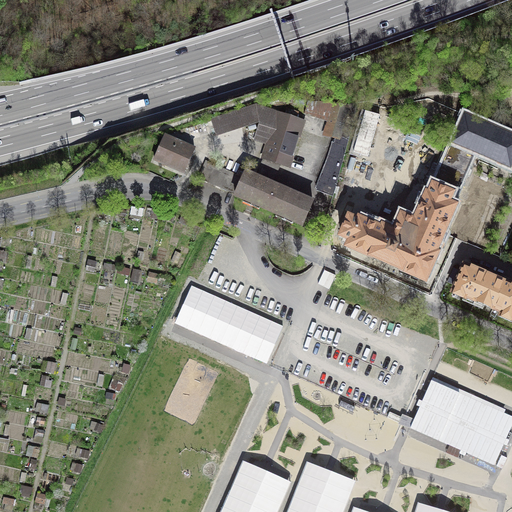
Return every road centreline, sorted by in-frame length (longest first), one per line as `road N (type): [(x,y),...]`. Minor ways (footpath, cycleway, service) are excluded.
road 1 (residential): [(0,217),(97,194),(157,191),(511,344)]
road 2 (motorway): [(0,142),(179,93),(458,0)]
road 3 (motorway): [(369,0),(0,111)]
